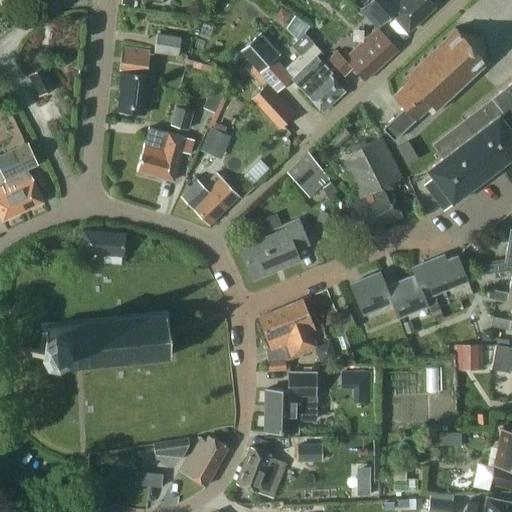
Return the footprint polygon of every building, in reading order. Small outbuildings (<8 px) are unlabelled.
[(433,7),(426,0),(401,0),(397,4),(392,0),(377,0),(365,14),(379,28),(388,20),(385,18),(390,13),(408,32),(433,7)] [(303,32),(309,24),(295,14),(285,28),(296,40),(297,39),(303,32)] [(335,50),(326,58),(342,76),(351,68),(362,81),(397,50),(376,28),(343,59),(335,50)] [(430,107),(434,112),(487,63),(485,61),(481,45),(479,38),(468,34),(463,32),(457,30),(455,28),(403,76),(407,82),(391,97),(403,109),(401,111),(389,122),(382,128),(393,140),(430,107)] [(274,58),(275,58),(279,54),(260,32),(239,50),(259,72),(274,58)] [(296,40),(293,43),(302,53),(312,43),(303,32),(297,39),(296,40)] [(181,36),(156,33),(153,52),(178,55),(181,36)] [(305,57),(295,67),(299,71),(316,56),(320,52),(312,43),(302,53),(305,57)] [(117,112),(143,115),(148,75),(146,75),(149,51),(121,48),(117,83),(119,89),(117,112)] [(320,112),(343,91),(314,59),(291,81),(320,112)] [(27,75),(38,96),(54,87),(44,66),(27,75)] [(511,81),(431,144),(441,157),(424,170),(431,178),(422,185),(444,214),(511,163),(511,81)] [(294,113),(267,84),(257,93),(265,103),(261,107),(279,127),(294,113)] [(169,124),(189,129),(194,110),(174,105),(169,124)] [(191,153),(195,140),(148,127),(136,170),(173,180),(181,151),(191,153)] [(210,128),(200,150),(220,159),(230,137),(210,128)] [(344,128),(330,141),(337,147),(350,134),(344,128)] [(400,178),(380,137),(340,157),(359,198),(346,204),(361,235),(401,216),(387,185),(400,178)] [(396,147),(405,164),(416,158),(407,141),(396,147)] [(29,174),(21,177),(19,172),(35,165),(26,144),(0,155),(0,172),(5,185),(0,187),(0,219),(0,221),(42,202),(29,174)] [(329,177),(307,154),(286,173),(308,196),(329,177)] [(180,197),(191,209),(207,225),(237,196),(215,174),(203,186),(197,180),(180,197)] [(329,199),(338,193),(332,183),(323,188),(329,199)] [(78,259),(120,263),(123,233),(81,229),(78,259)] [(239,248),(252,280),(299,261),(294,250),(285,229),(239,248)] [(511,229),(509,229),(504,262),(482,265),(484,274),(511,269),(511,229)] [(45,250),(45,264),(69,264),(68,249),(45,250)] [(414,275),(424,298),(467,281),(457,256),(446,260),(443,255),(410,268),(413,275),(414,275)] [(392,303),(386,286),(380,272),(349,284),(361,315),(391,303),(392,303)] [(511,274),(507,292),(488,289),(486,298),(511,303),(511,274)] [(427,306),(424,298),(414,275),(413,275),(386,286),(392,303),(391,303),(397,318),(427,306)] [(314,330),(301,299),(257,318),(270,350),(269,350),(270,360),(284,359),(291,358),(315,348),(308,332),(314,330)] [(353,327),(345,306),(336,310),(344,330),(353,327)] [(511,306),(509,320),(491,316),(489,326),(511,331),(511,306)] [(49,361),(51,370),(169,357),(164,314),(44,328),(45,338),(39,346),(39,353),(49,361)] [(406,333),(414,330),(410,320),(403,323),(406,333)] [(492,340),(493,329),(482,328),(481,339),(492,340)] [(321,362),(336,355),(330,342),(315,348),(321,362)] [(481,369),(481,344),(457,344),(457,369),(481,369)] [(511,347),(494,344),(490,368),(508,372),(509,367),(511,367),(511,347)] [(267,360),(268,371),(285,370),(284,359),(270,360),(267,360)] [(357,380),(357,400),(374,400),(375,367),(347,367),(347,380),(357,380)] [(314,395),(314,372),(287,371),(287,389),(264,388),(263,430),(295,431),(295,420),(295,417),(296,395),(313,395),(314,395)] [(295,420),(316,421),(317,395),(314,395),(313,395),(296,395),(295,417),(295,420)] [(511,431),(501,430),(493,467),(476,464),(472,485),(489,489),(489,484),(511,488),(511,431)] [(178,469),(191,476),(206,484),(226,448),(206,436),(204,440),(196,436),(178,469)] [(189,443),(188,437),(153,442),(155,458),(178,461),(189,443)] [(321,456),(321,442),(300,442),(300,456),(321,456)] [(270,454),(249,446),(235,484),(255,492),(256,490),(271,496),(282,467),(267,461),(270,454)] [(286,466),(298,471),(302,462),(290,457),(286,466)] [(371,475),(356,475),(356,497),(370,497),(371,475)] [(429,497),(427,511),(451,511),(453,500),(429,497)] [(511,511),(511,503),(485,498),(483,506),(468,503),(466,511),(511,511)]
